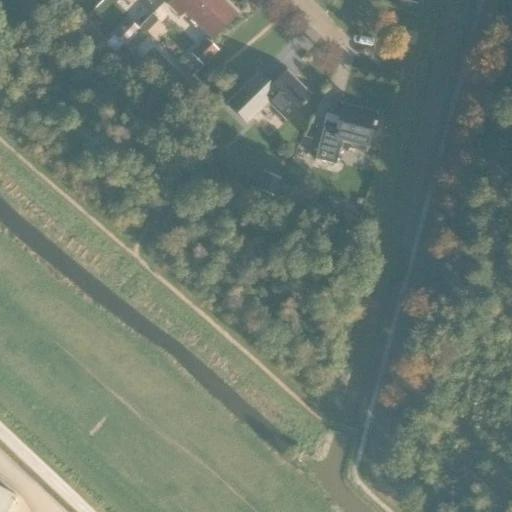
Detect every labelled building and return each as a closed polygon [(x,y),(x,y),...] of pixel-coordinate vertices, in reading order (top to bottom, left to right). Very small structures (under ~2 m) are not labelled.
[(185,12),(212,39),(236,15),(220,0),(171,0),(167,4),(180,17),(185,12)] [(414,11),(417,0),(399,0),(398,6),(414,11)] [(146,25),(159,35),(171,19),(158,9),(146,25)] [(112,54),(123,43),(137,28),(128,19),(103,45),(112,54)] [(203,67),(219,51),(207,39),(191,54),(203,67)] [(223,116),(239,131),(268,102),(287,121),(313,95),(287,69),(271,86),(262,77),(223,116)] [(367,147),(370,137),(377,111),(342,102),(336,125),(325,122),(315,159),(335,165),(342,140),(367,147)] [(312,194),(293,188),(289,201),(308,207),(312,194)] [(0,511),(5,511),(14,495),(0,487),(0,511)]
